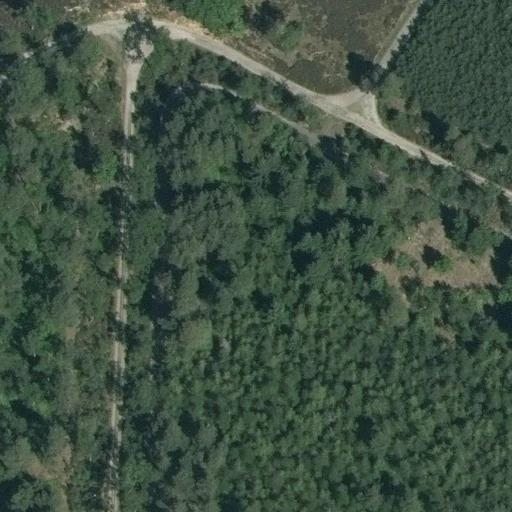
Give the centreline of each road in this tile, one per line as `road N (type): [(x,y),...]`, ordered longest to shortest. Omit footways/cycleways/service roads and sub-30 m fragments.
road 1 (track): [(416,0),(336,111),(182,34),(126,28),(110,511)]
road 2 (track): [(152,511),(165,103),(177,89),(194,87),(278,128)]
road 3 (track): [(278,128),(511,246)]
road 4 (track): [(278,128),(336,111),(511,197)]
road 5 (track): [(0,89),(9,70),(53,44),(83,31),(126,28)]
